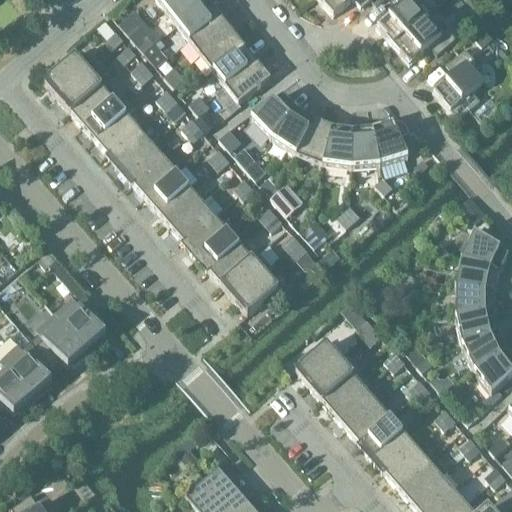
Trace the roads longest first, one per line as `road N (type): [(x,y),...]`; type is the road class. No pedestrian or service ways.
road 1 (residential): [(511,228),(389,92),(336,95),(309,78),(250,0)]
road 2 (residential): [(208,322),(2,84)]
road 3 (residential): [(0,157),(172,354)]
road 4 (residential): [(0,475),(121,376),(172,354)]
road 5 (residential): [(172,354),(308,511)]
